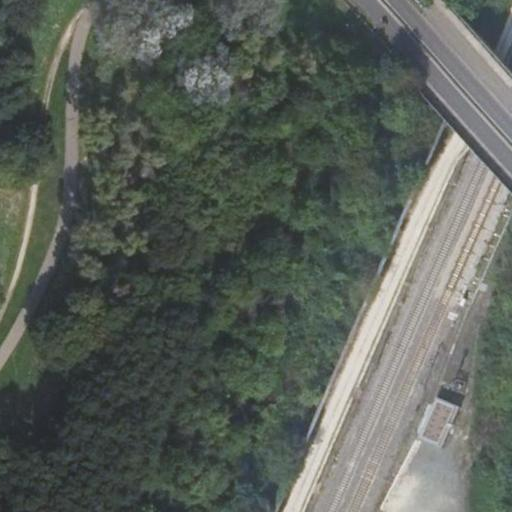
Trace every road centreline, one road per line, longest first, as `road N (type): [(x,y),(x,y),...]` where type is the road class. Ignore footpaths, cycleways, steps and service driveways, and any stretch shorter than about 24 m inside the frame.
road 1 (secondary): [(354,0),(511,162)]
road 2 (secondary): [(511,122),(400,0)]
